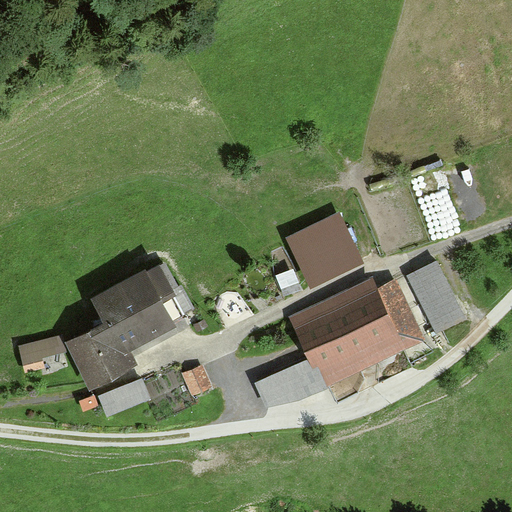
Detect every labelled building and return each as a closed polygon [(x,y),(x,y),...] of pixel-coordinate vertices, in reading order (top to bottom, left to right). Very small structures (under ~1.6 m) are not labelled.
[(328,205),(281,228),(307,281),(354,257),(328,205)] [(411,269),(433,330),(465,318),(443,258),(411,269)] [(104,324),(69,342),(88,381),(132,360),(126,348),(179,322),(152,269),(92,299),(104,324)] [(377,282),(295,322),(325,382),(406,342),(377,282)] [(47,368),(44,354),(65,349),(62,334),(20,343),(26,372),(47,368)] [(186,372),(193,391),(208,386),(201,367),(186,372)] [(100,392),(109,414),(153,397),(144,375),(100,392)]
